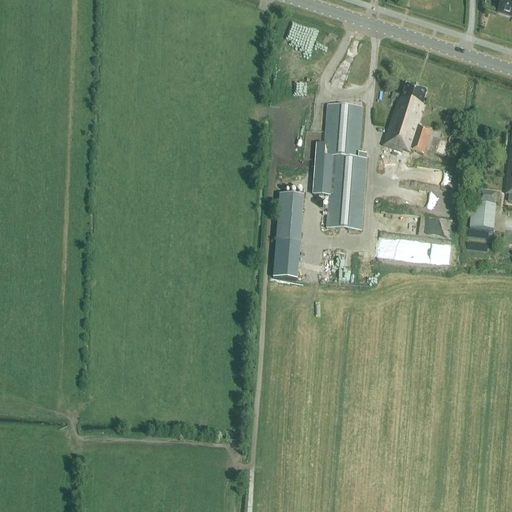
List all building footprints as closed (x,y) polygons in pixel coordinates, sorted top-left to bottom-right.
[(496,13),(511,18),(511,0),(510,0),(504,1),(496,13)] [(424,100),(427,92),(406,85),(401,99),(399,99),(392,121),(384,147),(402,153),(403,151),(410,153),(411,151),(424,155),(432,130),(421,127),(422,125),(419,124),(426,101),(424,100)] [(361,231),(366,160),(366,155),(358,155),(362,109),(328,106),(325,145),(318,145),(314,197),(330,198),(327,229),(361,231)] [(496,204),(497,193),(480,192),(479,202),(496,204)] [(275,243),(299,244),(301,196),(276,195),(275,243)] [(472,205),(469,229),(494,232),(496,207),(472,205)]
